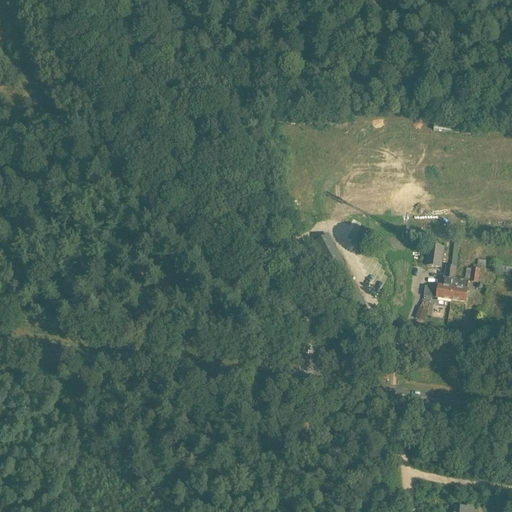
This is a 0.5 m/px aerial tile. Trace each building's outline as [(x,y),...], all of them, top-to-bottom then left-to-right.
[(375,232),(368,233),(368,239),(369,245),(371,245),(376,245),(375,232)] [(365,306),(329,235),(315,242),(352,313),(365,306)] [(437,268),(439,247),(423,247),(422,267),(437,268)] [(440,278),(437,299),(466,303),(468,283),(478,284),(480,269),(485,270),(486,262),(478,261),(476,270),(467,269),(465,281),(455,280),(456,268),(447,267),(446,279),(440,278)] [(491,265),(489,274),(503,276),(504,267),(491,265)] [(420,308),(416,319),(423,322),(427,311),(420,308)]
